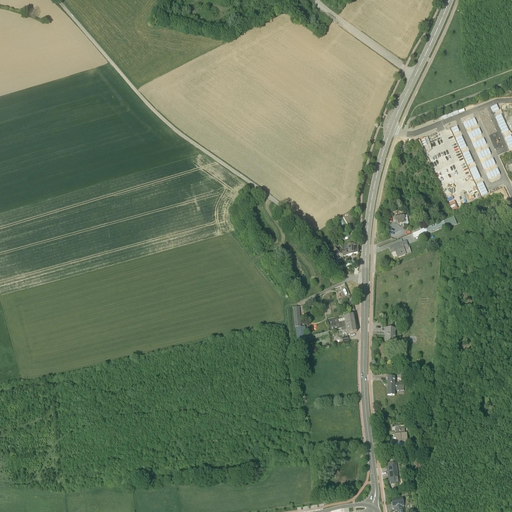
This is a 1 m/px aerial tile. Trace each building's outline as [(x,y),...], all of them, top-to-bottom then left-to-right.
[(501,115),(495,117),(499,126),(505,123),(501,115)] [(505,123),(499,126),(503,134),(508,131),(505,123)] [(404,216),(393,218),(394,222),(397,221),(397,225),(404,224),(404,220),(405,219),(404,216)] [(423,229),(412,234),(414,239),(451,224),(458,221),(456,216),(444,220),(444,221),(430,227),(423,229)] [(412,234),(430,227),(429,223),(411,230),(412,234)] [(405,242),(389,249),(391,254),(395,252),(397,257),(405,253),(406,254),(411,252),(410,249),(408,249),(405,242)] [(358,254),(358,247),(348,249),(348,252),(345,252),(345,251),(342,252),(343,257),(358,254)] [(333,257),(339,253),(335,248),(329,252),(333,257)] [(345,322),(339,323),(337,318),(327,320),(328,324),(330,331),(341,328),(355,325),(354,316),(352,317),(344,319),(345,322)] [(346,330),(347,335),(357,332),(355,325),(341,328),(342,331),(346,330)] [(301,327),(295,328),(297,341),(306,338),(305,327),(301,327)] [(385,341),(396,342),(396,329),(382,329),(382,333),(385,333),(385,341)] [(387,396),(395,396),(395,391),(403,391),(403,382),(398,382),(398,383),(395,383),(395,377),(386,377),(386,381),(387,381),(387,396)] [(397,447),(402,447),(408,447),(407,433),(405,433),(404,428),(394,429),(395,434),(393,435),(393,438),(395,437),(395,440),(395,441),(397,441),(397,447)] [(394,484),(399,484),(397,463),(391,464),(392,464),(392,467),(387,468),(387,473),(389,473),(390,482),(394,482),(394,484)] [(394,511),(404,511),(404,507),(403,499),(391,501),(393,509),(394,509),(394,511)]
